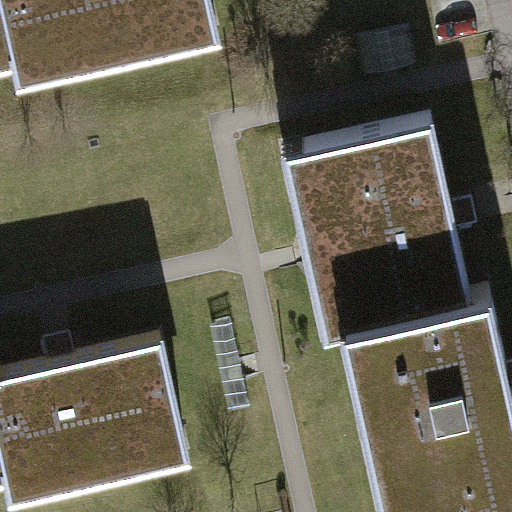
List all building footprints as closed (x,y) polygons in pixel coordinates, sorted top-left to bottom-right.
[(213,23),(207,0),(0,0),(10,47),(15,68),(59,59),(55,41),(163,18),(166,33),(213,23)] [(0,0),(0,49),(10,47),(0,0)] [(341,317),(353,313),(468,287),(425,106),(298,137),(341,317)] [(353,313),(393,489),(511,462),(511,424),(480,284),(468,287),(353,313)] [(0,355),(0,410),(11,461),(17,483),(192,444),(163,319),(0,355)] [(0,463),(11,461),(0,410),(0,463)] [(511,511),(511,462),(393,489),(397,511),(511,511)]
